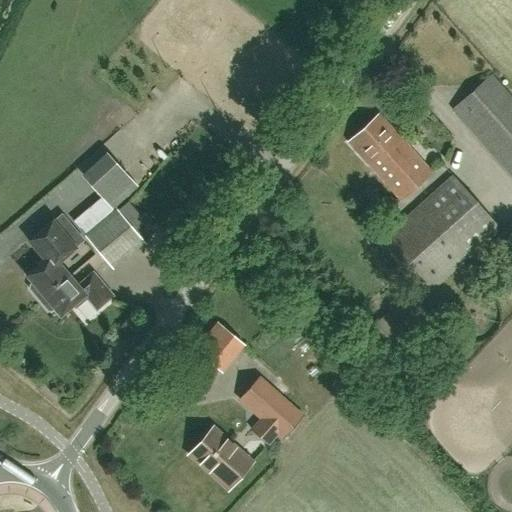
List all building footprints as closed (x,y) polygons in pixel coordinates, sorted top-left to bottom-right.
[(511,177),(511,99),(491,76),(452,111),(511,177)] [(400,201),(431,171),(378,114),(348,143),(400,201)] [(139,187),(118,163),(109,152),(83,174),(112,209),(139,187)] [(500,226),(452,174),(383,240),(431,291),(500,226)] [(144,242),(118,210),(86,237),(112,269),(144,242)] [(77,286),(59,263),(76,248),(75,247),(83,240),(62,215),(54,222),(53,220),(28,241),(43,259),(38,263),(39,265),(25,277),(32,284),(29,286),(29,290),(47,311),(51,312),(53,310),(60,317),(73,306),(75,307),(86,298),(96,310),(112,297),(92,273),(77,286)] [(290,298),(303,286),(294,277),(282,288),(290,298)] [(411,392),(436,370),(387,314),(362,336),(411,392)] [(242,344),(234,337),(217,323),(194,350),(220,371),(242,344)] [(241,400),(262,419),(251,431),(266,444),(277,432),(283,437),(301,416),(259,379),(241,400)] [(229,489),(251,463),(212,429),(189,455),(229,489)]
